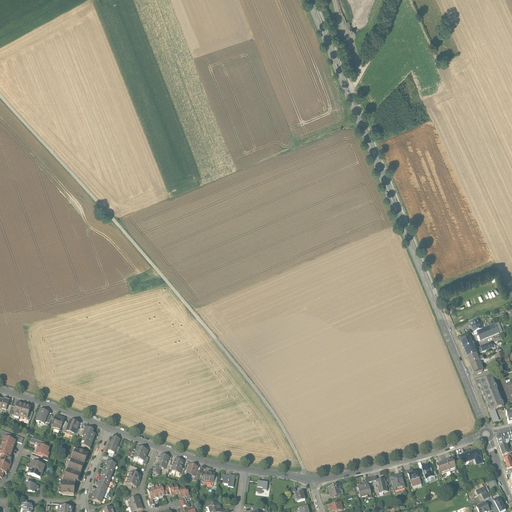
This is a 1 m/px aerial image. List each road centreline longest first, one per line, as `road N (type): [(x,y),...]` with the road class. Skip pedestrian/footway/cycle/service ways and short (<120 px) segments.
road 1 (track): [(0,94),(251,381),(305,477)]
road 2 (secondary): [(308,0),(485,433)]
road 3 (tertiary): [(485,433),(311,478)]
